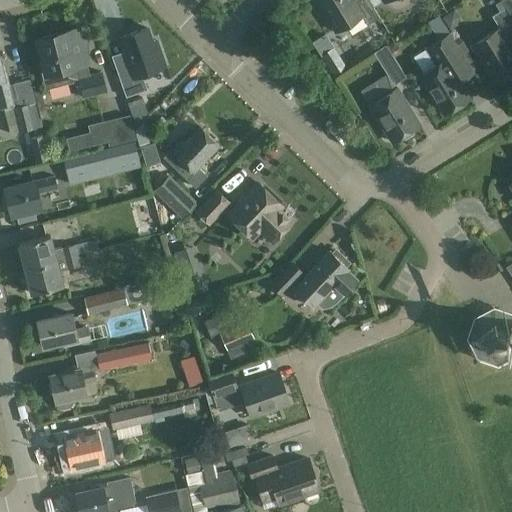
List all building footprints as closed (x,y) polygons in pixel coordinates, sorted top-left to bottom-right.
[(316,0),(336,31),(362,14),(368,24),(379,16),(369,0),(316,0)] [(511,17),(511,0),(501,0),(505,7),(511,17)] [(511,17),(505,7),(492,15),(500,28),(472,45),(495,82),(511,71),(511,46),(509,42),(511,40),(511,17)] [(128,62),(115,66),(125,96),(147,89),(142,74),(162,67),(160,60),(162,59),(158,46),(155,47),(153,40),(151,41),(146,27),(119,36),(128,62)] [(78,28),(37,38),(45,70),(42,70),(46,87),(74,80),(74,78),(79,77),(84,96),(106,90),(101,70),(90,73),(78,28)] [(325,33),(312,42),(333,75),(344,68),(337,58),(332,61),(326,51),(333,47),(325,33)] [(425,49),(413,57),(423,73),(420,74),(444,114),(471,97),(462,82),(475,74),(470,64),(450,33),(443,37),(435,42),(425,49)] [(406,77),(390,49),(386,43),(373,51),(394,84),(406,77)] [(400,52),(395,43),(388,47),(394,56),(400,52)] [(0,60),(0,106),(13,103),(14,106),(35,101),(30,80),(10,85),(8,78),(7,78),(4,63),(1,64),(0,60)] [(405,138),(412,134),(412,130),(420,124),(397,87),(370,104),(393,141),(402,136),(405,138)] [(35,101),(14,106),(20,130),(41,125),(35,101)] [(104,121),(89,125),(90,132),(94,145),(109,141),(104,121)] [(219,144),(200,125),(185,140),(182,137),(172,148),(165,155),(187,176),(194,169),(194,170),(219,144)] [(43,135),(31,138),(36,162),(48,159),(43,135)] [(69,183),(143,164),(137,140),(63,158),(69,183)] [(197,201),(169,173),(153,189),(182,217),(197,201)] [(54,176),(35,181),(35,179),(4,187),(11,214),(41,206),(38,191),(57,186),(54,176)] [(260,181),(229,212),(251,235),(261,225),(274,238),(293,219),(280,206),(282,204),(260,181)] [(123,227),(146,221),(137,187),(113,193),(123,227)] [(210,224),(231,200),(217,187),(195,210),(210,224)] [(70,205),(43,206),(44,220),(70,218),(70,205)] [(92,240),(90,228),(73,230),(74,242),(92,240)] [(76,243),(54,248),(51,235),(19,244),(26,268),(79,254),(76,243)] [(499,280),(510,273),(511,276),(511,245),(487,262),(499,280)] [(298,283),(294,287),(313,305),(317,301),(323,306),(325,306),(327,306),(329,305),(331,304),(333,303),(335,301),(337,300),(344,293),(358,279),(348,269),(349,268),(346,265),(349,262),(337,249),(334,252),(331,249),(298,283)] [(79,254),(26,268),(32,293),(64,284),(60,268),(81,263),(79,254)] [(292,260),(271,284),(282,294),(304,269),(292,260)] [(188,295),(208,289),(201,267),(181,274),(188,295)] [(130,284),(123,286),(84,296),(88,312),(157,294),(156,288),(165,285),(162,276),(130,284)] [(213,293),(201,298),(206,308),(207,312),(219,306),(213,293)] [(199,299),(186,303),(190,316),(200,313),(199,310),(206,308),(201,298),(199,299)] [(213,334),(221,331),(232,356),(254,347),(251,340),(255,338),(240,304),(204,320),(209,333),(213,334)] [(89,326),(76,329),(72,312),(38,320),(44,345),(78,337),(79,342),(92,339),(89,326)] [(483,326),(479,339),(485,351),(497,355),(509,349),(511,341),(511,333),(508,325),(495,320),(483,326)] [(99,364),(100,369),(153,357),(149,340),(124,346),(124,344),(95,351),(99,364)] [(37,348),(13,351),(15,366),(39,363),(37,348)] [(79,369),(50,375),(56,401),(57,400),(58,406),(62,409),(71,407),(74,402),(72,397),(87,393),(99,391),(97,378),(94,368),(94,365),(79,369)] [(252,415),(290,402),(279,372),(241,385),(252,415)] [(232,373),(207,382),(210,389),(215,404),(218,413),(243,404),(237,387),(232,373)] [(116,437),(142,432),(140,422),(154,419),(154,418),(156,417),(157,419),(164,418),(163,414),(185,409),(186,414),(195,412),(193,405),(200,403),(198,396),(151,405),(150,404),(111,412),(116,437)] [(52,420),(47,410),(32,418),(36,427),(52,420)] [(105,458),(99,431),(99,429),(64,436),(71,466),(105,458)] [(233,431),(213,438),(218,450),(238,443),(233,431)] [(199,456),(205,484),(202,485),(206,504),(238,497),(232,471),(215,475),(210,454),(199,456)] [(247,472),(251,471),(248,464),(245,455),(241,457),(232,460),(238,476),(247,472)] [(265,503),(278,498),(280,503),(320,489),(309,457),(278,468),(273,455),(248,464),(251,471),(253,478),(256,477),(265,503)] [(198,456),(185,460),(188,473),(201,470),(198,456)] [(130,475),(127,476),(90,484),(91,488),(76,491),(80,511),(109,511),(137,506),(130,475)] [(180,511),(176,492),(145,499),(148,511),(180,511)]
